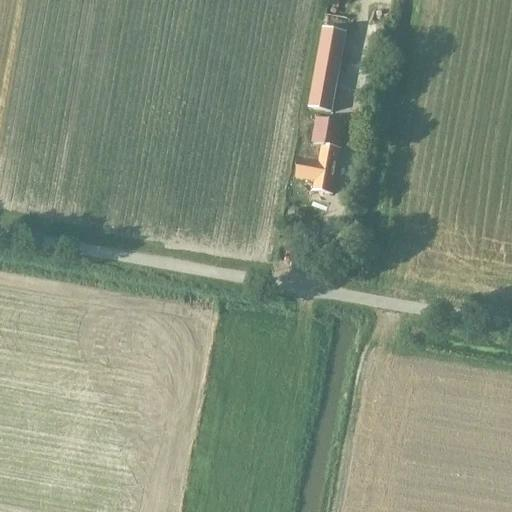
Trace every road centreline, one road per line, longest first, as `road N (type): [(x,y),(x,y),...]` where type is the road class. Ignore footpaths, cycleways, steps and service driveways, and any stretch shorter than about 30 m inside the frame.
road 1 (unclassified): [(511,329),(0,238)]
road 2 (track): [(281,511),(318,295)]
